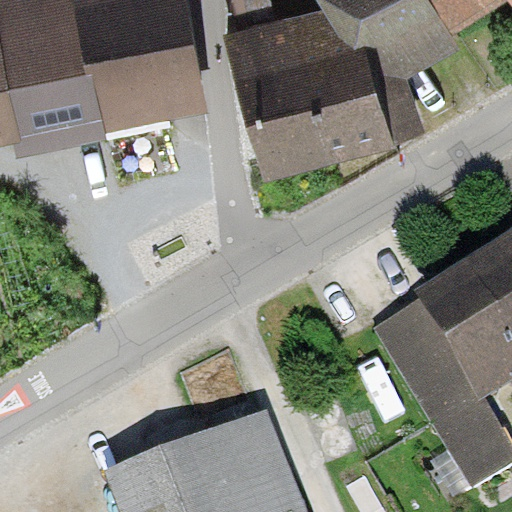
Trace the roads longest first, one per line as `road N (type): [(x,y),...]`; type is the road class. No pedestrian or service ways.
road 1 (residential): [(251,270),(511,114)]
road 2 (residential): [(251,270),(235,221),(213,0)]
road 3 (residential): [(0,415),(228,285)]
road 4 (residential): [(228,285),(328,511)]
